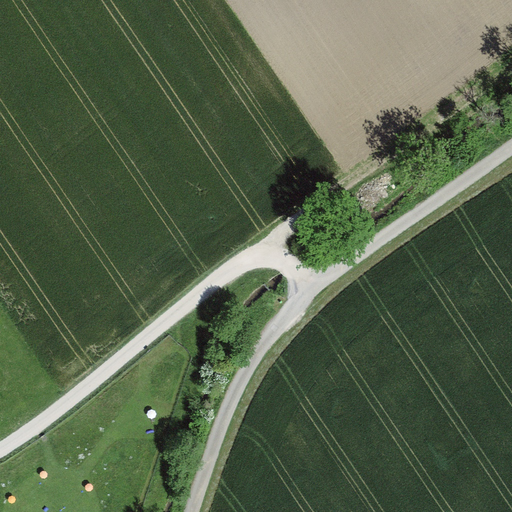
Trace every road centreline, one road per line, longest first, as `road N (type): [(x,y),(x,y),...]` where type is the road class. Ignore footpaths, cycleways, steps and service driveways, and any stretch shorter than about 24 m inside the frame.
road 1 (track): [(267,245),(0,449)]
road 2 (track): [(194,511),(228,409),(262,343),(315,283)]
road 3 (track): [(315,283),(511,147)]
road 4 (track): [(371,166),(267,245)]
